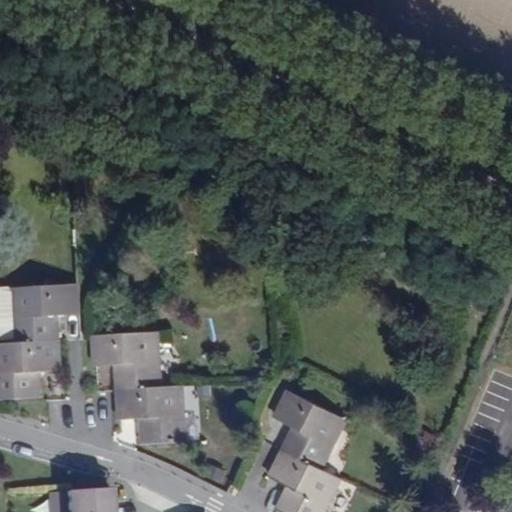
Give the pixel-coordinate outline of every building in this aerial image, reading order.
[(81,316),(79,284),(15,288),(0,289),(0,293),(1,309),(0,310),(0,340),(18,339),(18,343),(0,344),(0,400),(42,398),(41,372),(63,371),(59,317),(81,316)] [(161,332),(95,336),(96,366),(118,365),(121,420),(143,419),(144,444),(187,442),(185,386),(163,387),(161,332)] [(505,367),(492,362),(455,451),(491,466),(511,416),(511,383),(500,379),(505,367)] [(348,419),(291,392),(278,418),(297,427),(273,477),(291,486),(280,510),(284,511),(324,511),(341,478),(323,469),(348,419)] [(111,511),(110,489),(68,492),(53,493),(54,511),(111,511)]
